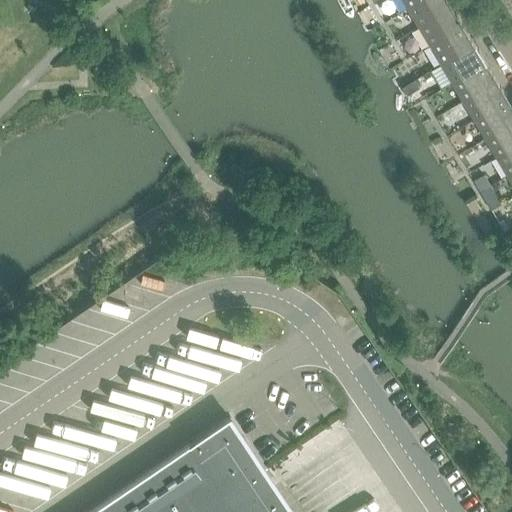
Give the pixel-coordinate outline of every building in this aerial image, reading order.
[(419,0),(408,7),(418,24),(419,25),(453,5),(449,0),(419,0)] [(419,25),(430,44),(464,24),(453,5),(419,25)] [(430,44),(441,62),(441,63),(475,42),(464,24),(430,44)] [(441,63),(453,81),(486,61),(475,42),(441,63)] [(453,81),(463,99),(464,100),(497,80),(486,61),(453,81)] [(414,79),(403,86),(407,94),(419,87),(414,79)] [(464,100),(475,118),(508,98),(497,80),(464,100)] [(475,118),(486,137),(511,121),(511,104),(508,98),(475,118)] [(511,121),(486,137),(497,155),(497,156),(511,146),(511,121)] [(511,146),(497,156),(508,173),(508,174),(511,171),(511,146)] [(474,179),(473,180),(479,190),(480,190),(490,184),(484,174),(474,179)] [(288,511),(225,418),(86,511),(288,511)]
